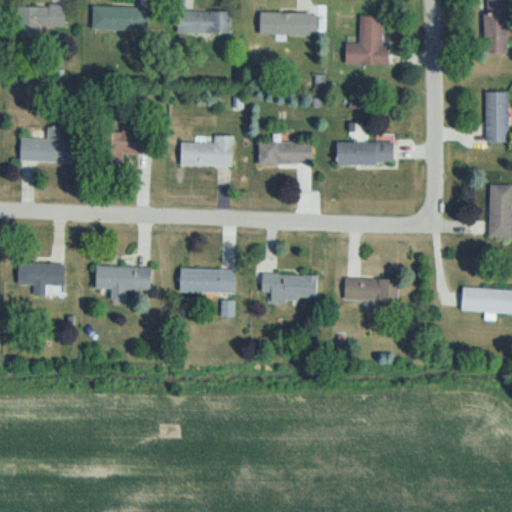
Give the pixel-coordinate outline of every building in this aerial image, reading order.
[(509,0),(486,0),(486,54),(509,54),(509,0)] [(41,40),(41,27),(68,27),(68,5),(18,5),(18,40),(41,40)] [(96,31),(151,31),(151,7),(96,7),(96,31)] [(233,34),(234,11),(179,11),(179,33),(233,34)] [(261,36),(318,36),(318,13),(261,13),(261,36)] [(361,44),(349,44),(349,65),(390,65),(391,49),(384,49),(384,16),(362,16),(361,44)] [(511,143),(511,93),(487,93),(487,143),(511,143)] [(22,161),(76,163),(76,139),(63,139),(64,128),(49,127),(48,139),(22,138),(22,161)] [(125,164),(125,154),(155,155),(156,134),(108,132),(107,163),(125,164)] [(216,143),(182,142),(182,167),(235,167),(235,137),(216,136),(216,143)] [(314,143),(260,143),(260,164),(314,165),(314,143)] [(338,143),(338,165),(395,165),(395,143),(338,143)] [(511,237),(511,185),(491,186),(491,238),(511,237)] [(19,284),(36,284),(35,296),(47,296),(48,285),(66,285),(67,264),(20,263),(19,284)] [(153,266),(98,266),(98,289),(153,290),(153,266)] [(238,292),(238,269),(181,269),(181,292),(238,292)] [(319,303),(320,275),(263,273),(262,293),(273,293),(272,302),(319,303)] [(400,279),(345,278),(344,301),(400,301),(400,279)] [(462,311),(511,313),(511,289),(463,287),(462,311)]
